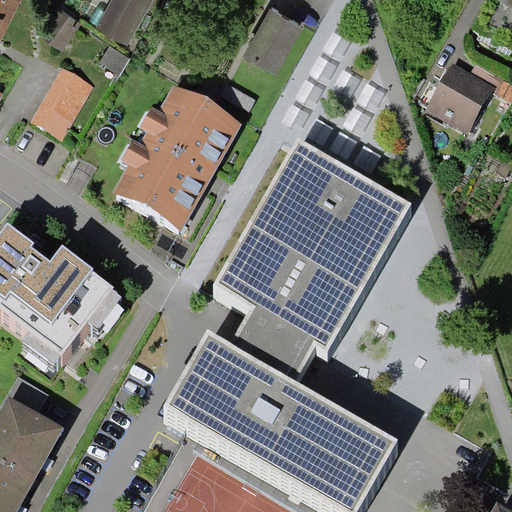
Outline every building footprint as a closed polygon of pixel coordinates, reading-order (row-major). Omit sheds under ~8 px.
[(0,93),(0,31),(16,0),(0,0),(0,98),(2,95),(0,93)] [(108,0),(101,14),(131,31),(148,0),(108,0)] [(268,0),(248,38),(280,54),(304,9),(285,0),(268,0)] [(49,14),(43,26),(69,38),(75,26),(49,14)] [(474,127),(497,82),(454,60),(430,104),(474,127)] [(36,118),(66,134),(94,82),(64,66),(36,118)] [(117,184),(184,221),(242,119),(175,82),(117,184)] [(311,358),(327,367),(405,225),(296,165),(219,303),(254,323),(245,339),(229,368),(204,355),(166,425),(324,511),(367,511),(397,459),(288,399),(311,358)] [(59,376),(120,297),(64,255),(52,271),(31,256),(34,251),(9,232),(0,243),(0,325),(1,325),(25,343),(21,348),(59,376)] [(0,408),(0,511),(14,511),(65,421),(10,391),(0,408)]
